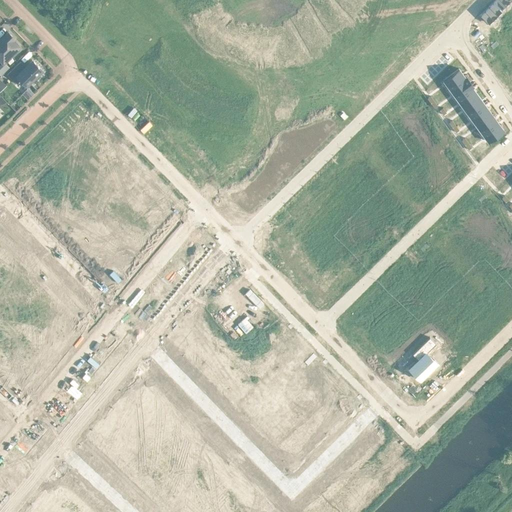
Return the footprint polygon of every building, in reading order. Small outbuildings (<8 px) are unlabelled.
[(511,24),(506,17),(490,28),(497,37),(511,26),(511,24)] [(511,26),(497,37),(504,46),(511,40),(511,26)] [(0,36),(0,56),(2,59),(9,52),(11,55),(19,47),(16,45),(18,43),(12,37),(13,36),(7,30),(0,36)] [(31,58),(30,58),(31,59),(22,68),(16,62),(6,72),(16,82),(20,77),(26,83),(30,78),(33,81),(39,74),(37,72),(41,69),(31,58)] [(3,59),(0,61),(0,64),(5,70),(9,65),(3,59)] [(458,67),(443,78),(450,88),(466,76),(466,75),(465,76),(458,67)] [(466,76),(450,88),(456,96),(472,84),(466,76)] [(472,84),(456,96),(462,105),(478,94),(472,86),(473,85),(472,84)] [(25,88),(21,92),(27,98),(31,94),(25,88)] [(478,94),(462,105),(469,114),(484,103),(478,94)] [(411,97),(403,105),(418,121),(426,112),(411,97)] [(484,103),(469,114),(475,123),(490,111),(484,103)] [(403,105),(394,113),(409,129),(418,121),(403,105)] [(490,111),(475,123),(481,131),(497,120),(490,111)] [(497,120),(481,131),(488,140),(503,129),(497,120)] [(448,146),(439,154),(454,169),(463,161),(448,146)] [(439,154),(430,162),(446,178),(454,169),(439,154)] [(27,170),(12,184),(20,192),(35,178),(27,170)] [(422,173),(413,182),(429,197),(437,189),(422,173)] [(35,178),(20,192),(28,200),(42,186),(35,178)] [(413,182),(405,190),(420,206),(429,197),(413,182)] [(28,200),(26,202),(34,209),(50,194),(42,186),(28,200)] [(156,187),(151,192),(158,198),(151,206),(169,220),(176,212),(162,200),(166,195),(156,187)] [(487,191),(478,200),(493,215),(502,207),(487,191)] [(50,194),(35,208),(43,215),(57,201),(50,194)] [(395,200),(386,208),(402,224),(410,215),(395,200)] [(478,200),(469,208),(485,224),(493,215),(478,200)] [(57,202),(43,216),(50,223),(65,209),(57,202)] [(138,208),(133,214),(143,222),(147,217),(162,229),(169,220),(151,206),(145,214),(138,208)] [(386,208),(378,216),(393,232),(402,224),(386,208)] [(65,209),(50,223),(58,231),(72,217),(65,209)] [(288,211),(271,228),(271,229),(272,228),(282,238),(281,239),(282,240),(284,238),(290,244),(304,231),(297,225),(300,222),(299,222),(298,223),(288,212),(289,212),(288,211)] [(133,214),(129,219),(135,225),(129,233),(146,247),(153,239),(139,227),(143,222),(133,214)] [(314,214),(307,221),(308,223),(310,224),(313,222),(314,223),(318,219),(314,214)] [(72,217),(58,231),(66,239),(80,225),(72,217)] [(460,217),(452,225),(467,241),(476,233),(460,217)] [(80,225),(66,239),(73,247),(88,233),(80,225)] [(452,225),(443,234),(458,249),(467,241),(452,225)] [(310,244),(299,254),(312,267),(329,251),(316,238),(321,233),(315,226),(303,237),(310,244)] [(368,226),(359,234),(375,250),(383,242),(368,226)] [(115,235),(111,241),(120,249),(124,244),(139,256),(146,247),(129,233),(122,241),(115,235)] [(359,234),(351,243),(366,258),(375,250),(359,234)] [(111,241),(106,246),(113,252),(106,260),(124,275),(131,266),(116,254),(120,249),(111,241)] [(434,243),(426,251),(441,266),(449,258),(434,243)] [(426,251),(417,259),(432,275),(441,266),(426,251)] [(499,259),(494,265),(504,275),(508,270),(511,274),(511,257),(510,255),(503,263),(499,259)] [(93,262),(88,268),(98,276),(102,271),(116,283),(124,275),(106,260),(99,268),(93,262)] [(15,267),(6,276),(11,281),(14,279),(21,286),(37,270),(29,262),(19,272),(15,267)] [(486,274),(475,284),(493,303),(504,292),(494,282),(499,277),(488,266),(483,271),(486,274)] [(408,268),(400,276),(415,292),(423,284),(408,268)] [(37,270),(21,286),(28,294),(25,296),(30,301),(39,293),(35,288),(45,278),(37,270)] [(223,275),(220,278),(239,294),(245,287),(241,283),(239,282),(239,281),(237,280),(226,271),(223,275),(222,275),(223,275)] [(400,276),(391,285),(406,300),(415,292),(400,276)] [(217,281),(214,285),(215,286),(233,301),(239,294),(220,278),(218,281),(217,281)] [(215,286),(208,294),(223,307),(230,298),(215,286)] [(206,297),(201,303),(216,315),(223,307),(208,294),(206,297)] [(370,302),(356,316),(366,325),(371,320),(374,323),(382,315),(370,302)] [(199,305),(194,311),(209,323),(216,315),(201,303),(199,305)] [(69,309),(63,317),(77,328),(84,321),(69,309)] [(455,316),(439,332),(451,344),(467,328),(462,323),(467,318),(459,310),(454,315),(455,316)] [(192,314),(187,319),(202,332),(209,323),(194,311),(192,313),(192,314)] [(260,312),(241,330),(248,337),(246,338),(254,345),(252,347),(258,353),(270,340),(264,334),(271,326),(265,320),(267,319),(260,312)] [(63,317),(56,325),(70,337),(77,328),(63,317)] [(184,321),(179,327),(186,332),(195,340),(202,332),(187,319),(185,322),(184,321)] [(398,323),(380,340),(391,352),(393,350),(400,356),(413,343),(407,337),(409,335),(398,323)] [(56,325),(49,333),(63,345),(70,337),(56,325)] [(176,332),(173,336),(188,348),(195,340),(179,327),(176,331),(176,332)] [(49,333),(42,341),(57,353),(63,345),(49,333)] [(413,362),(408,367),(410,369),(409,370),(416,377),(417,376),(419,378),(425,373),(426,374),(432,368),(431,367),(437,361),(426,350),(435,342),(429,335),(412,352),(417,358),(413,362)] [(171,339),(166,345),(176,353),(178,354),(181,357),(188,348),(173,336),(171,338),(171,339)] [(287,336),(270,353),(281,365),(281,364),(286,369),(296,360),(291,355),(298,348),(287,336)] [(42,341),(35,350),(51,362),(57,354),(57,353),(42,341)] [(35,350),(29,358),(43,370),(44,371),(51,362),(35,350)] [(218,356),(207,366),(210,369),(211,370),(212,371),(208,375),(214,380),(214,381),(216,383),(215,385),(231,369),(218,356)] [(29,358),(22,366),(36,378),(43,370),(29,358)] [(302,364),(290,376),(295,381),(296,381),(308,393),(325,376),(313,363),(307,369),(302,364)] [(22,366),(15,375),(29,386),(36,378),(22,366)] [(231,369),(215,385),(224,394),(229,389),(231,387),(235,391),(244,383),(231,369)] [(15,375),(7,384),(21,395),(29,386),(15,375)] [(133,384),(125,393),(127,395),(142,407),(153,393),(146,388),(143,392),(133,384)] [(249,388),(239,398),(241,401),(242,402),(243,403),(240,407),(245,413),(248,415),(246,417),(262,402),(249,388)] [(127,395),(119,404),(129,413),(125,417),(132,423),(143,409),(142,407),(127,395)] [(262,402),(246,417),(255,426),(260,421),(261,421),(260,421),(262,419),(267,423),(275,415),(262,402)] [(180,418),(167,431),(173,437),(186,424),(180,418)] [(281,421),(270,431),(273,433),(274,434),(275,435),(271,439),(277,445),(279,448),(278,449),(278,450),(294,434),(281,421)] [(92,432),(109,447),(111,448),(123,434),(116,428),(112,433),(102,424),(94,434),(92,432)] [(186,424),(173,437),(181,445),(194,432),(186,424)] [(377,428),(366,438),(378,450),(373,455),(381,463),(387,458),(383,454),(393,444),(388,439),(389,438),(383,432),(382,434),(377,428)] [(92,432),(84,442),(94,450),(90,455),(97,461),(109,447),(92,432)] [(194,432),(181,445),(188,453),(201,440),(194,432)] [(294,434),(278,450),(287,458),(292,453),(292,454),(292,453),(294,451),(298,456),(307,447),(294,434)] [(201,440),(188,453),(196,460),(210,447),(202,439),(201,440)] [(210,447),(196,460),(203,468),(216,455),(217,454),(210,447)] [(216,455),(203,468),(211,476),(224,463),(216,455)] [(131,460),(121,471),(126,475),(122,479),(131,487),(129,489),(144,473),(131,460)] [(224,463),(211,476),(218,484),(231,471),(224,463)] [(59,470),(52,479),(67,491),(74,483),(59,470)] [(231,471),(218,484),(226,491),(240,478),(232,470),(231,471)] [(144,473),(129,489),(139,497),(143,492),(144,492),(145,490),(150,494),(158,485),(144,473)] [(325,476),(314,486),(319,491),(318,492),(324,498),(325,497),(330,503),(340,493),(344,497),(350,492),(341,483),(337,488),(325,476)] [(240,478),(226,491),(233,499),(247,486),(247,485),(240,478)] [(52,479),(45,487),(60,499),(67,491),(52,479)] [(247,486),(233,499),(241,507),(254,494),(247,486)] [(45,487),(38,496),(53,508),(60,499),(45,487)] [(165,492),(156,502),(159,506),(160,507),(157,511),(158,511),(172,511),(179,504),(165,492)] [(254,494),(241,507),(246,511),(251,511),(262,502),(254,494)] [(38,496),(31,504),(40,511),(49,511),(53,508),(38,496)] [(262,502),(251,511),(266,511),(269,509),(262,502)]
